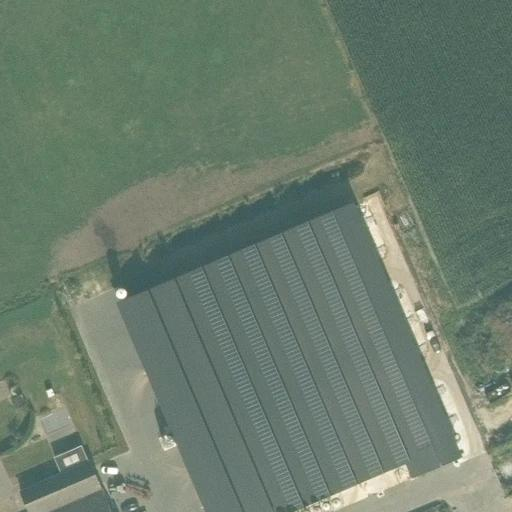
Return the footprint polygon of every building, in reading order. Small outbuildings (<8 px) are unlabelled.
[(353,207),(120,306),(208,511),(283,511),(406,459),(414,478),(460,458),(353,207)] [(16,409),(25,406),(21,396),(12,399),(16,409)] [(28,511),(59,511),(102,494),(89,461),(19,491),(28,511)] [(420,502),(450,494),(445,476),(415,484),(420,502)] [(110,511),(102,494),(59,511),(110,511)]
